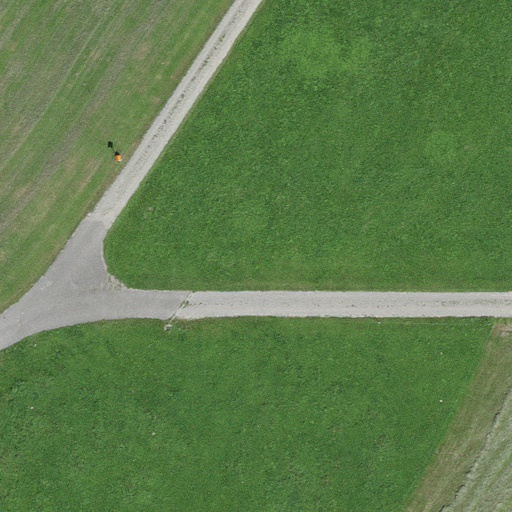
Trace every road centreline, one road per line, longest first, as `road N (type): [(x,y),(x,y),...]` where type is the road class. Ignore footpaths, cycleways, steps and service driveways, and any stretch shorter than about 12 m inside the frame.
road 1 (track): [(511,315),(54,304)]
road 2 (track): [(256,0),(54,304)]
